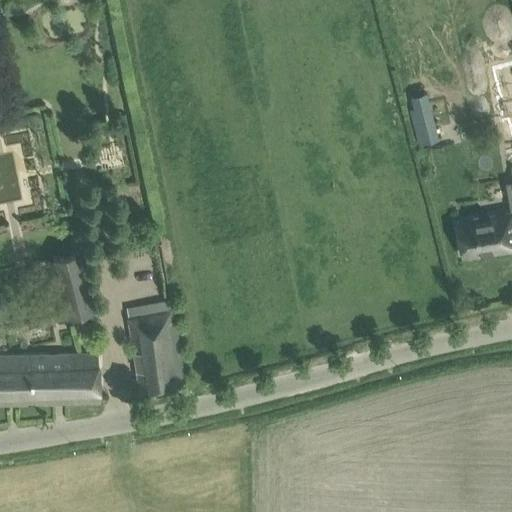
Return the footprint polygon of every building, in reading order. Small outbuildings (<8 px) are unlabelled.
[(440,139),(429,94),(412,97),(414,107),(409,108),(419,144),(440,139)] [(457,222),(463,255),(481,252),(481,249),(511,243),(511,211),(473,219),(474,223),(459,225),(458,221),(457,222)] [(51,258),(66,315),(93,308),(78,251),(51,258)] [(171,308),(129,316),(141,391),(184,384),(171,308)] [(0,353),(0,401),(100,397),(98,352),(0,353)]
